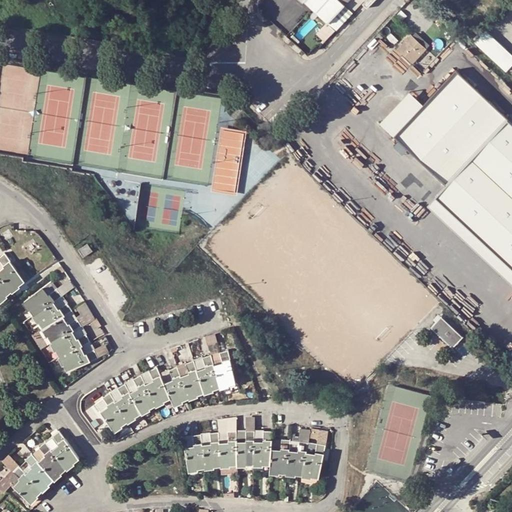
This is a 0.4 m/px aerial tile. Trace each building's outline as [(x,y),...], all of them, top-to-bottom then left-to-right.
[(305,0),(315,10),(312,14),(312,15),(313,17),(317,17),(320,14),(337,30),(353,13),(344,4),(348,0),(305,0)] [(353,13),(365,0),(348,0),(344,4),(353,13)] [(507,71),(511,65),(511,53),(487,30),(476,41),(507,71)] [(427,48),(412,33),(398,48),(413,62),(427,48)] [(433,193),(511,267),(511,121),(456,69),(424,104),(393,136),(444,184),(433,193)] [(381,124),(393,136),(424,104),(411,93),(381,124)] [(223,129),(214,189),(235,192),(244,132),(223,129)] [(88,243),(80,249),(84,255),(92,249),(88,243)] [(0,274),(12,290),(24,279),(19,271),(5,252),(0,256),(0,274)] [(23,268),(19,271),(24,279),(27,282),(31,278),(23,268)] [(0,299),(12,290),(0,274),(0,299)] [(34,314),(62,295),(57,288),(51,280),(24,301),(34,314)] [(62,295),(62,296),(75,288),(70,280),(57,288),(62,295)] [(62,295),(34,314),(43,327),(68,312),(72,309),(62,296),(62,295)] [(74,311),(73,312),(75,314),(85,308),(88,305),(86,302),(73,310),(74,311)] [(97,318),(91,310),(87,312),(77,318),(81,325),(82,326),(93,320),(97,318)] [(77,318),(75,314),(73,312),(70,314),(68,312),(43,327),(52,341),(72,330),(81,325),(77,318)] [(441,316),(430,327),(452,347),(463,336),(441,316)] [(97,318),(93,320),(98,327),(102,325),(97,318)] [(76,338),(86,333),(82,326),(81,325),(72,330),(76,338)] [(90,340),(86,333),(76,338),(72,330),(52,341),(60,355),(81,345),(90,340)] [(217,341),(215,333),(206,336),(205,336),(207,344),(217,341)] [(81,345),(85,353),(94,348),(90,341),(90,340),(81,345)] [(68,370),(98,356),(94,348),(85,353),(81,345),(60,355),(68,370)] [(229,349),(220,352),(223,362),(214,365),(220,387),(236,382),(229,349)] [(223,362),(220,352),(213,354),(211,354),(214,365),(223,362)] [(214,365),(211,354),(203,357),(206,367),(198,370),(204,392),(220,387),(214,365)] [(198,370),(206,367),(203,357),(196,359),(194,360),(198,370)] [(186,362),(186,363),(190,373),(181,376),(189,397),(204,392),(198,370),(194,360),(186,362)] [(190,373),(186,363),(180,365),(177,366),(181,376),(190,373)] [(149,369),(149,370),(154,379),(146,383),(156,404),(171,397),(165,383),(161,374),(158,367),(157,365),(149,369)] [(177,366),(170,369),(170,370),(173,379),(165,383),(171,397),(173,403),(189,397),(181,376),(177,366)] [(146,383),(154,379),(149,370),(143,373),(141,374),(146,383)] [(173,379),(170,370),(161,374),(165,383),(173,379)] [(133,378),(134,378),(139,388),(131,392),(142,412),(156,404),(146,383),(141,374),(133,378)] [(139,388),(134,378),(128,382),(126,383),(131,392),(139,388)] [(125,382),(118,387),(119,388),(124,397),(116,402),(127,421),(142,412),(131,392),(126,383),(125,382)] [(116,402),(124,397),(119,388),(113,391),(111,393),(116,402)] [(96,402),(114,430),(127,421),(116,402),(111,393),(110,392),(103,396),(104,397),(96,402)] [(256,417),(246,417),(246,430),(255,430),(255,420),(256,417)] [(257,428),(257,430),(265,430),(265,420),(255,420),(255,428),(257,428)] [(201,433),(201,435),(205,434),(204,428),(201,428),(200,422),(192,424),(185,426),(177,428),(179,441),(185,441),(184,436),(201,433)] [(309,438),(310,429),(300,427),(299,435),(294,435),(294,437),(293,439),(308,441),(308,443),(310,443),(311,439),(309,438)] [(60,429),(53,435),(60,444),(53,450),(66,467),(79,457),(60,429)] [(237,464),(236,431),(236,430),(220,431),(220,432),(218,432),(220,465),(237,464)] [(236,431),(237,464),(253,463),(255,433),(255,430),(246,430),(238,430),(238,431),(236,431)] [(273,433),(273,430),(265,430),(257,430),(257,433),(255,433),(253,463),(270,464),(272,438),(273,433)] [(202,444),(204,466),(220,465),(218,432),(218,431),(210,432),(211,444),(202,444)] [(201,433),(184,436),(185,441),(188,469),(204,466),(202,444),(201,435),(201,433)] [(53,450),(60,444),(53,435),(49,440),(47,442),(53,450)] [(270,464),(270,471),(286,473),(290,441),(290,439),(272,438),(270,464)] [(295,479),(297,474),(302,475),(306,452),(308,443),(308,441),(293,439),(293,441),(290,441),(286,473),(285,478),(295,479)] [(39,446),(40,447),(46,456),(40,461),(54,478),(66,467),(53,450),(47,442),(45,441),(39,446)] [(317,443),(315,454),(306,452),(302,475),(319,477),(326,444),(317,443)] [(46,456),(40,447),(35,451),(33,453),(40,461),(46,456)] [(27,473),(42,489),(54,478),(40,461),(33,453),(32,453),(26,458),(33,467),(27,473)] [(9,454),(3,461),(13,471),(19,464),(20,466),(22,464),(19,461),(17,462),(9,454)] [(20,466),(19,464),(13,471),(7,478),(0,484),(0,487),(5,492),(13,483),(30,501),(42,489),(27,473),(20,466)] [(237,464),(220,465),(221,474),(237,473),(237,464)]
